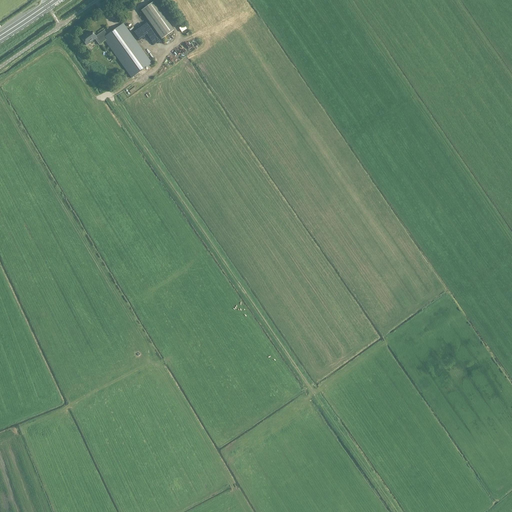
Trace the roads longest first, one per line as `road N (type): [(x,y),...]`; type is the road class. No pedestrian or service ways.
road 1 (track): [(396,511),(112,97),(98,101)]
road 2 (track): [(173,306),(172,357),(0,440)]
